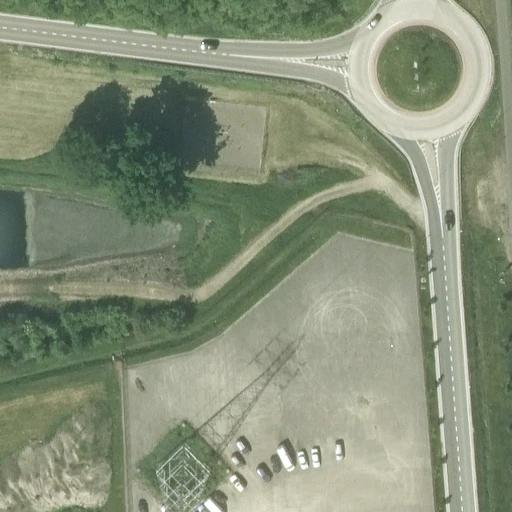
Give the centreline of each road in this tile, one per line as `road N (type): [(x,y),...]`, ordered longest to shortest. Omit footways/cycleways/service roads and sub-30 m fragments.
road 1 (unclassified): [(460,511),(440,238)]
road 2 (secondary): [(236,59),(0,30)]
road 3 (secondary): [(449,120),(472,95),(478,62),(467,31),(441,9)]
road 4 (secondary): [(359,38),(236,59)]
road 5 (unclassified): [(391,125),(421,174),(440,238)]
road 6 (secondary): [(236,59),(356,90)]
